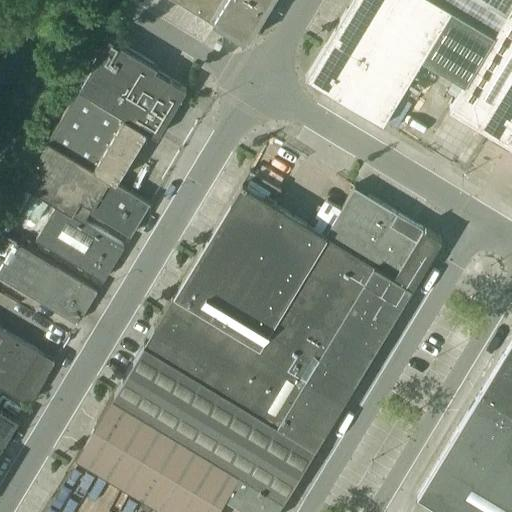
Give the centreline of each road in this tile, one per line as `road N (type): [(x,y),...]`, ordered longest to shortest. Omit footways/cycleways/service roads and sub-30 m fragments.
road 1 (unclassified): [(0,506),(256,85)]
road 2 (unclassified): [(481,223),(306,511)]
road 3 (unclassified): [(481,223),(256,85)]
road 4 (unclassified): [(375,511),(511,286)]
road 5 (unclassified): [(256,85),(122,8)]
